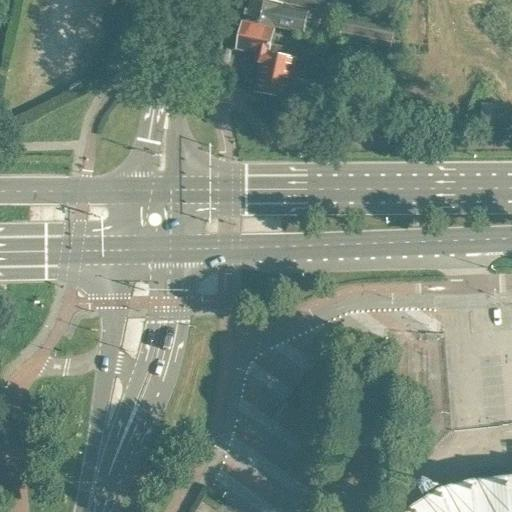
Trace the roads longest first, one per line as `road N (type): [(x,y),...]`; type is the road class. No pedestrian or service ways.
road 1 (secondary): [(511,187),(182,186)]
road 2 (secondary): [(183,248),(467,239)]
road 3 (unclassified): [(108,362),(34,363),(12,388),(4,425),(15,511)]
road 4 (tertiary): [(147,385),(171,321),(183,248)]
road 5 (secondary): [(140,187),(0,188)]
road 6 (secondary): [(0,253),(122,250)]
